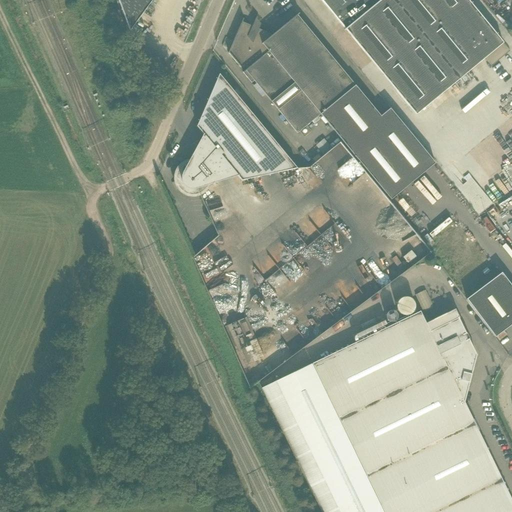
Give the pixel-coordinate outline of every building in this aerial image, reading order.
[(117,0),(130,32),(153,0),(117,0)] [(321,0),(416,115),(503,43),(467,0),(321,0)] [(305,127),(320,114),(391,200),(435,164),(390,109),(381,117),(355,86),(297,16),(299,14),(299,13),(270,37),(266,33),(242,22),(228,53),(238,65),(240,64),(245,70),(242,73),(247,78),(250,76),(297,133),(305,127)] [(176,178),(176,179),(176,180),(176,181),(176,182),(176,183),(177,184),(177,185),(177,186),(178,186),(178,187),(179,188),(180,189),(180,190),(181,190),(181,191),(182,191),(183,192),(184,193),(185,193),(185,194),(186,194),(187,194),(188,195),(189,195),(190,195),(191,195),(192,195),(193,195),(194,195),(195,195),(196,195),(197,195),(198,194),(199,194),(200,194),(201,193),(202,192),(203,192),(203,191),(204,191),(205,190),(206,189),(206,188),(207,188),(207,187),(208,186),(237,176),(241,181),(297,169),(219,74),(196,127),(203,135),(188,162),(187,162),(186,163),(185,163),(184,163),(184,164),(183,164),(182,165),(181,166),(180,166),(180,167),(179,168),(178,169),(178,170),(177,170),(177,171),(177,172),(177,173),(176,174),(176,175),(176,176),(176,177),(176,178)] [(430,239),(450,222),(446,218),(427,235),(430,239)] [(511,286),(501,273),(466,299),(495,337),(511,324),(511,286)] [(422,309),(432,304),(424,290),(414,296),(422,309)] [(411,316),(312,364),(383,511),(511,511),(511,501),(464,402),(476,355),(468,339),(467,340),(464,334),(465,334),(458,318),(459,318),(455,309),(426,323),(420,312),(411,316)] [(251,362),(261,358),(245,317),(224,326),(228,335),(237,331),(241,341),(237,342),(241,353),(247,351),(251,362)] [(317,511),(383,511),(312,364),(258,390),(317,511)]
